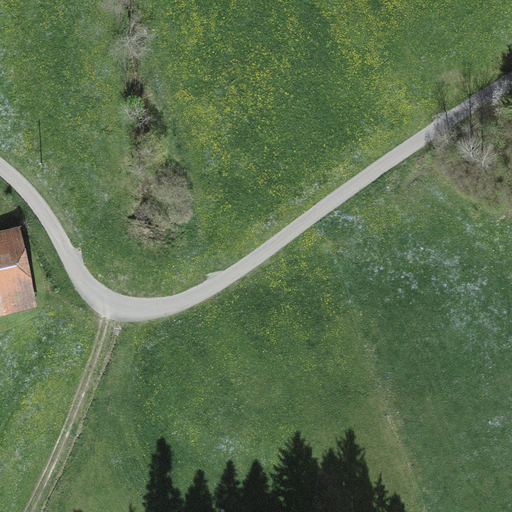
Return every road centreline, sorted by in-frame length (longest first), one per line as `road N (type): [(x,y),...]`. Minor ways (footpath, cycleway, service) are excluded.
road 1 (residential): [(0,166),(27,192),(98,298),(117,308),(154,308),(235,272),(511,81)]
road 2 (track): [(27,511),(111,306)]
